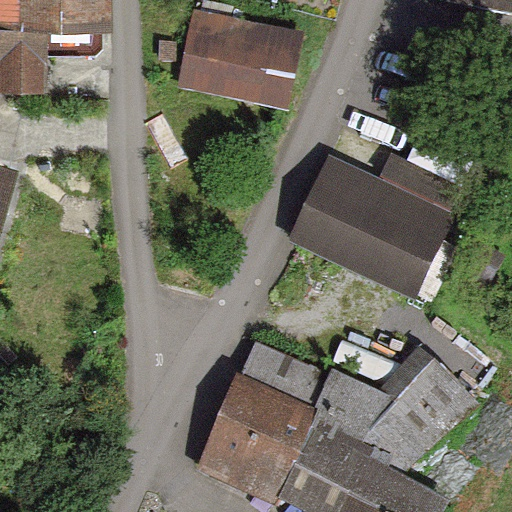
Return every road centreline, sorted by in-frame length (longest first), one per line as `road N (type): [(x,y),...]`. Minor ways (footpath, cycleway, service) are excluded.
road 1 (residential): [(162,391),(207,345),(240,293),(363,0)]
road 2 (residential): [(123,0),(139,271),(162,391)]
road 3 (residential): [(162,391),(119,511)]
